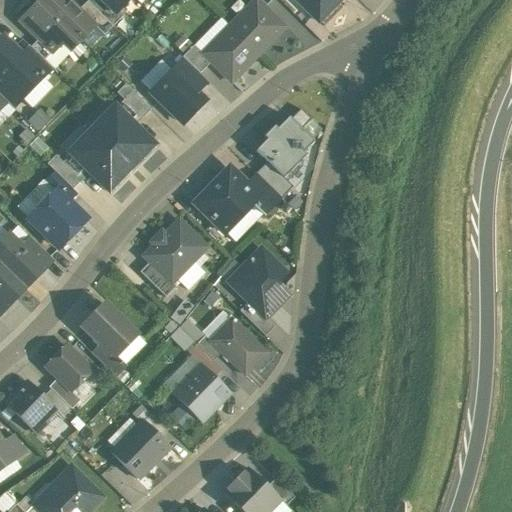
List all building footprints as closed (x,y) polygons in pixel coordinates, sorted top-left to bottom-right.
[(78,12),(65,0),(41,0),(40,2),(80,41),(93,27),(78,12)] [(114,14),(100,0),(89,0),(86,3),(112,28),(123,17),(117,11),(114,14)] [(128,0),(100,0),(114,14),(117,11),(128,0)] [(272,0),(254,0),(255,1),(264,9),(272,0)] [(293,0),(318,24),(340,2),(341,1),(340,0),(293,0)] [(255,1),(228,28),(257,56),(284,29),(264,9),(255,1)] [(80,41),(40,2),(20,22),(38,40),(52,53),(43,62),(52,70),(80,41)] [(86,3),(78,12),(93,27),(103,37),(112,28),(86,3)] [(228,28),(202,55),(210,63),(231,83),(257,56),(228,28)] [(20,55),(3,39),(0,42),(0,81),(3,84),(20,102),(44,79),(20,55)] [(52,53),(38,40),(30,49),(43,62),(52,53)] [(20,55),(44,79),(52,70),(43,62),(30,49),(28,47),(20,55)] [(202,55),(194,47),(183,59),(199,75),(210,63),(202,55)] [(173,72),(197,96),(209,84),(199,75),(183,59),(171,70),(173,72)] [(173,72),(151,95),(182,125),(204,102),(197,96),(173,72)] [(20,102),(3,84),(0,87),(0,97),(6,103),(13,111),(21,103),(20,102)] [(115,110),(134,128),(151,111),(125,86),(116,95),(123,102),(115,110)] [(114,108),(91,132),(132,171),(154,148),(134,128),(115,110),(114,108)] [(255,153),(266,164),(283,181),(306,158),(303,155),(313,144),(300,131),(310,121),(300,111),(290,121),(288,119),(276,131),(274,129),(263,140),(265,142),(255,153)] [(108,195),(132,171),(91,132),(68,155),(88,174),(108,195)] [(72,191),(88,174),(69,157),(62,164),(55,157),(46,166),(54,173),(72,191)] [(266,164),(256,175),(281,200),(292,189),(283,181),(266,164)] [(228,170),(195,204),(226,235),(253,207),(259,201),(244,186),(228,170)] [(72,191),(54,173),(45,183),(54,193),(56,191),(67,203),(76,194),(72,191)] [(281,200),(256,175),(244,186),(259,201),(253,207),(264,217),(281,200)] [(54,193),(28,220),(58,249),(86,221),(67,203),(56,191),(54,193)] [(205,249),(178,222),(143,258),(149,263),(170,284),(171,284),(175,280),(192,263),(205,249)] [(20,248),(8,236),(0,244),(0,265),(24,289),(43,270),(41,269),(20,248)] [(51,260),(29,238),(20,248),(41,269),(51,260)] [(244,276),(232,289),(248,305),(264,320),(279,305),(272,299),(280,290),(281,289),(274,282),(283,273),(260,251),(240,272),(244,276)] [(170,284),(149,263),(139,273),(165,298),(175,288),(171,284),(170,284)] [(192,263),(175,280),(187,291),(204,274),(192,263)] [(24,289),(0,265),(0,303),(4,307),(6,309),(24,289)] [(104,305),(81,329),(99,346),(113,359),(114,358),(135,336),(104,305)] [(264,320),(248,305),(240,313),(265,337),(273,329),(264,320)] [(265,355),(231,321),(210,342),(221,354),(244,376),(265,355)] [(210,342),(204,337),(196,345),(213,362),(221,354),(210,342)] [(91,372),(65,346),(44,368),(56,379),(71,393),(91,372)] [(113,359),(99,346),(90,354),(115,379),(125,368),(114,358),(113,359)] [(200,370),(174,398),(182,405),(196,419),(202,424),(228,396),(200,370)] [(71,393),(56,379),(48,388),(71,411),(79,402),(71,393)] [(54,411),(26,384),(5,405),(33,433),(36,435),(46,425),(43,422),(54,411)] [(182,405),(172,416),(186,429),(196,419),(182,405)] [(143,424),(160,440),(169,431),(152,415),(143,424)] [(160,440),(143,424),(112,456),(137,481),(169,448),(160,440)] [(24,454),(12,437),(2,444),(14,461),(24,454)] [(2,444),(0,439),(0,470),(14,461),(2,444)] [(57,492),(38,511),(39,511),(89,511),(102,499),(71,468),(52,487),(57,492)] [(266,488),(247,469),(242,473),(234,481),(265,511),(271,511),(281,502),(266,488)] [(294,498),(275,479),(266,488),(281,502),(285,507),(294,498)] [(265,511),(234,481),(226,489),(226,490),(222,494),(239,511),(265,511)] [(39,511),(38,511),(26,498),(17,507),(22,511),(39,511)]
